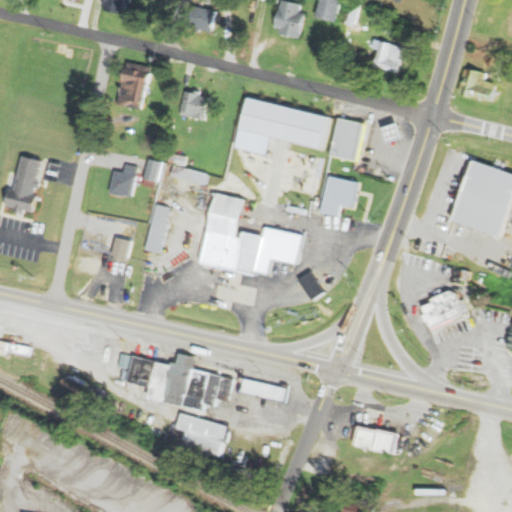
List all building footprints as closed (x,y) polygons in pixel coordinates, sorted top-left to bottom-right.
[(107,0),(105,10),(127,15),(130,3),(134,3),(134,0),(107,0)] [(305,4),(289,0),(284,0),(278,28),(283,29),(282,33),(303,38),(309,14),(303,13),(305,4)] [(323,0),(345,0),(340,22),(319,16),(323,0)] [(356,0),(364,0),(359,27),(350,25),(356,0)] [(197,5),(221,10),(215,32),(192,27),(197,5)] [(385,41),(410,48),(403,73),(378,66),(385,41)] [(154,67),(129,62),(126,79),(130,80),(127,99),(148,103),(154,67)] [(489,80),(491,73),(473,68),(472,70),(469,69),(463,92),(496,101),(501,83),(489,80)] [(188,91),(198,93),(198,90),(204,91),(203,95),(213,97),(209,120),(183,114),(188,91)] [(252,98),(245,129),(326,149),(334,118),(252,98)] [(370,121),(340,117),(334,156),(364,161),(370,121)] [(388,128),(404,123),(409,139),(394,144),(388,128)] [(154,125),(153,132),(163,134),(165,128),(154,125)] [(26,156),(46,161),(41,182),(45,183),(44,185),(43,189),(40,188),(38,194),(43,195),(38,212),(28,209),(27,213),(25,213),(19,211),(20,209),(8,206),(14,185),(18,186),(21,173),(26,156)] [(152,158),(147,179),(163,182),(167,162),(152,158)] [(511,170),(480,159),(459,219),(507,236),(511,221),(511,170)] [(129,164),(128,172),(119,170),(116,185),(115,193),(137,198),(141,178),(143,167),(129,164)] [(174,177),(210,183),(212,172),(176,166),(174,177)] [(332,177),(324,213),(345,217),(347,204),(359,207),(362,191),(364,183),(332,177)] [(161,182),(147,178),(145,184),(159,188),(161,182)] [(220,192),(204,263),(259,276),(260,272),(271,275),(276,256),(300,262),(305,237),(270,229),(269,236),(248,232),(246,237),(244,237),(252,199),(220,192)] [(161,204),(177,209),(165,254),(152,250),(149,249),(161,204)] [(121,236),(116,254),(133,259),(136,245),(137,240),(123,237),(121,236)] [(302,281),(315,271),(331,292),(318,302),(302,281)] [(434,328),(470,314),(460,289),(424,303),(434,328)] [(0,341),(0,348),(12,351),(34,355),(36,348),(0,341)] [(209,413),(211,406),(220,408),(222,398),(233,401),(235,390),(238,379),(199,370),(202,357),(183,353),(181,363),(176,362),(176,364),(138,355),(130,384),(153,390),(151,399),(209,413)] [(123,354),(134,356),(131,370),(120,367),(123,354)] [(63,383),(66,378),(87,392),(84,397),(63,383)] [(292,385),(291,390),(288,402),(245,392),(248,378),(284,387),(284,383),(292,385)] [(185,413),(232,427),(222,460),(186,449),(191,433),(180,430),(183,422),(185,413)] [(365,426),(383,431),(384,429),(406,434),(401,455),(360,445),(365,426)] [(262,474),(261,480),(235,473),(237,467),(262,474)] [(351,497),(347,511),(370,511),(373,502),(351,497)]
